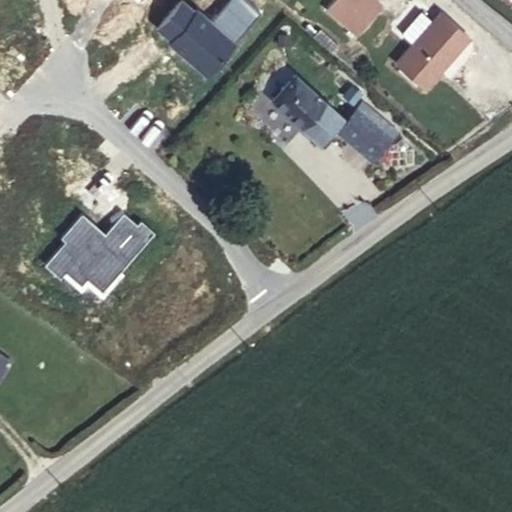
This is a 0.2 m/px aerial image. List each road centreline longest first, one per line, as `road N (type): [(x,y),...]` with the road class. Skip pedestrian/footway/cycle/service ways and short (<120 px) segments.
road 1 (unclassified): [(0,511),(282,301)]
road 2 (residential): [(282,301),(195,202),(55,83)]
road 3 (unclassified): [(282,301),(511,142)]
